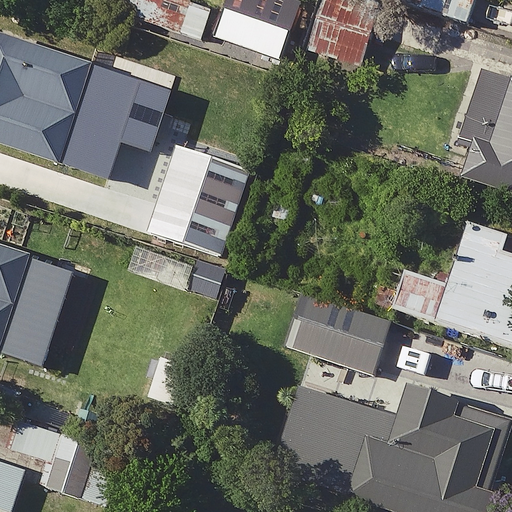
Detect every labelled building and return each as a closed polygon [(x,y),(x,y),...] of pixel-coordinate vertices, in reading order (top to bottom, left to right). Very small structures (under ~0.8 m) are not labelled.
[(196,5),(180,0),(143,0),(137,21),(186,36),(196,5)] [(386,2),(377,0),(333,0),(318,58),(367,72),(386,2)] [(511,0),(410,0),(409,6),(480,29),(489,0),(511,0)] [(0,147),(55,164),(49,182),(74,189),(80,172),(93,176),(123,75),(11,41),(0,37),(0,147)] [(511,75),(499,71),(472,150),(485,154),(475,185),(511,197),(511,75)] [(263,176),(187,150),(157,238),(233,263),(263,176)] [(511,240),(482,231),(462,291),(411,274),(398,313),(511,350),(511,240)] [(86,283),(0,251),(0,372),(12,377),(18,360),(53,373),(86,283)] [(406,323),(342,299),(321,357),(384,381),(406,323)] [(382,511),(501,511),(511,476),(511,421),(422,394),(404,452),(383,446),(364,507),(382,511)] [(136,457),(27,424),(19,453),(62,466),(54,492),(120,511),(136,457)] [(0,507),(16,458),(0,452),(0,507)]
